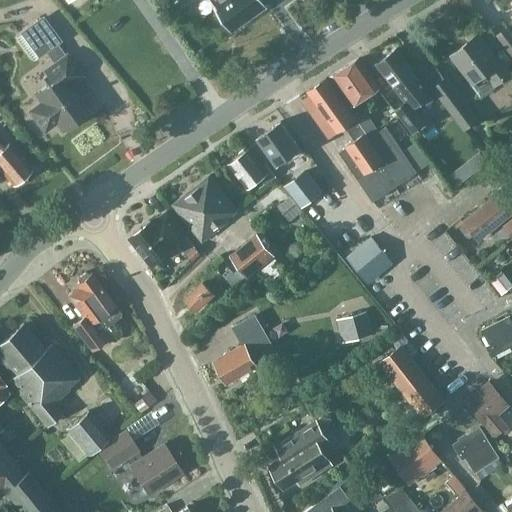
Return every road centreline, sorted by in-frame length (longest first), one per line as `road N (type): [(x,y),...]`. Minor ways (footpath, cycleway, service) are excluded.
road 1 (tertiary): [(88,208),(404,0)]
road 2 (residential): [(251,511),(152,308),(88,208)]
